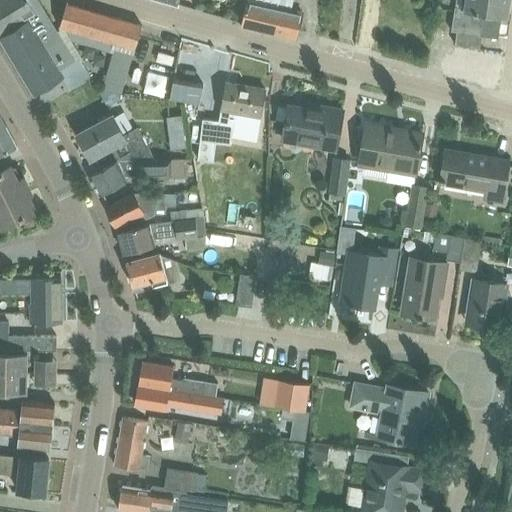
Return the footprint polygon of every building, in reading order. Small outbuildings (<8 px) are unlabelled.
[(69,88),(86,78),(90,76),(88,73),(95,69),(87,57),(81,61),(78,57),(73,60),(58,34),(37,0),(0,0),(0,38),(34,95),(63,77),(69,88)] [(290,12),(293,0),(247,0),(247,2),(246,2),(241,26),(297,39),(302,14),(290,12)] [(462,0),(461,8),(455,7),(452,30),(457,31),(482,35),(498,37),(501,14),(507,15),(509,0),(462,0)] [(133,55),(135,48),(142,25),(66,3),(61,22),(57,25),(62,33),(76,37),(77,31),(113,42),(111,48),(133,55)] [(480,49),(482,35),(457,31),(455,45),(480,49)] [(447,56),(443,78),(497,88),(501,67),(447,56)] [(145,91),(164,95),(169,74),(150,69),(145,91)] [(204,82),(174,76),(170,95),(184,98),(187,111),(203,114),(205,102),(200,101),(204,82)] [(203,118),(198,159),(213,161),(216,141),(230,144),(236,113),(260,117),(263,100),(265,90),(226,82),(222,102),(219,121),(203,118)] [(287,105),(284,123),(287,124),(284,137),(316,142),(315,146),(336,150),(343,110),(308,104),(308,108),(287,105)] [(95,124),(77,133),(83,145),(81,146),(86,157),(89,156),(90,158),(111,147),(117,160),(154,159),(137,127),(122,134),(112,115),(95,124)] [(362,143),(359,163),(389,169),(386,181),(412,185),(412,184),(413,185),(415,173),(419,153),(422,134),(366,124),(362,143)] [(0,155),(17,146),(6,125),(0,127),(0,155)] [(185,137),(169,139),(170,149),(186,147),(185,137)] [(445,150),(442,169),(440,181),(486,189),(484,198),(502,201),(509,161),(445,150)] [(335,158),(330,192),(345,194),(350,160),(335,158)] [(100,195),(117,186),(128,180),(126,175),(136,175),(136,178),(171,178),(171,175),(172,175),(172,166),(183,167),(183,159),(154,159),(117,160),(89,175),(100,195)] [(0,200),(27,187),(23,179),(17,182),(10,167),(0,171),(0,200)] [(412,185),(405,224),(420,226),(427,187),(413,185),(412,184),(412,185)] [(30,193),(27,187),(0,200),(0,219),(3,225),(20,216),(21,218),(25,216),(24,214),(32,211),(25,196),(30,193)] [(166,213),(167,206),(175,206),(175,194),(133,193),(106,207),(116,226),(138,215),(141,221),(156,213),(166,213)] [(350,194),(347,217),(357,218),(360,195),(350,194)] [(170,221),(202,217),(201,209),(169,213),(170,221)] [(380,223),(382,227),(387,229),(391,226),(392,222),(390,218),(386,216),(381,219),(380,223)] [(202,217),(170,221),(152,223),(118,232),(124,253),(155,245),(153,238),(176,235),(176,239),(185,237),(186,248),(205,246),(205,241),(220,244),(223,230),(203,226),(202,217)] [(340,240),(355,242),(357,229),(342,227),(340,240)] [(447,259),(459,261),(463,237),(449,234),(449,235),(425,231),(423,240),(434,242),(433,249),(448,252),(447,259)] [(481,240),(463,237),(459,261),(458,269),(475,272),(481,240)] [(349,250),(344,282),(341,302),(373,307),(378,276),(391,278),(395,248),(380,246),(379,255),(349,250)] [(136,291),(168,283),(166,276),(177,273),(173,257),(160,254),(160,252),(126,261),(132,285),(134,285),(136,291)] [(447,263),(427,260),(411,257),(402,312),(434,317),(440,282),(444,282),(447,263)] [(311,283),(329,284),(330,269),(312,269),(311,283)] [(252,307),(254,287),(255,277),(239,275),(235,305),(252,307)] [(30,322),(42,322),(62,321),(61,278),(31,279),(0,279),(0,293),(31,292),(31,303),(30,303),(30,322)] [(268,302),(278,303),(282,279),(272,278),(268,302)] [(475,308),(472,323),(500,328),(500,326),(511,327),(511,314),(502,312),(507,285),(473,280),(469,307),(475,308)] [(466,322),(472,323),(475,308),(469,307),(466,322)] [(0,349),(57,350),(57,336),(7,335),(8,321),(0,321),(0,349)] [(0,371),(27,372),(27,353),(0,352),(0,371)] [(31,382),(53,383),(54,356),(32,355),(31,382)] [(142,360),(138,386),(169,391),(169,389),(195,393),(216,397),(218,383),(183,377),(183,379),(171,377),(173,365),(142,360)] [(0,390),(26,391),(27,372),(0,371),(0,390)] [(305,409),(309,383),(278,379),(274,405),(305,409)] [(355,383),(351,402),(351,406),(382,412),(377,437),(413,444),(420,411),(425,412),(429,393),(387,385),(387,389),(355,383)] [(169,391),(138,386),(135,403),(166,408),(167,404),(192,408),(195,393),(169,389),(169,391)] [(0,420),(52,426),(54,402),(23,399),(22,410),(0,408),(0,420)] [(284,407),(282,418),(293,420),(295,409),(293,409),(284,407)] [(147,420),(143,420),(123,416),(114,464),(146,470),(148,455),(141,454),(147,420)] [(49,449),(52,426),(0,420),(0,432),(19,435),(18,446),(49,449)] [(189,443),(192,424),(178,422),(175,441),(189,443)] [(329,444),(313,442),(311,459),(327,462),(329,444)] [(49,459),(0,453),(0,472),(19,475),(17,490),(46,493),(49,459)] [(423,470),(403,467),(369,461),(365,488),(349,486),(346,504),(362,506),(399,511),(404,483),(420,486),(423,470)] [(191,484),(193,472),(166,469),(165,480),(191,484)] [(187,490),(163,486),(151,484),(151,491),(122,486),(122,490),(119,489),(118,498),(120,498),(118,510),(133,511),(132,511),(148,511),(149,511),(153,511),(214,511),(216,497),(187,492),(187,490)]
